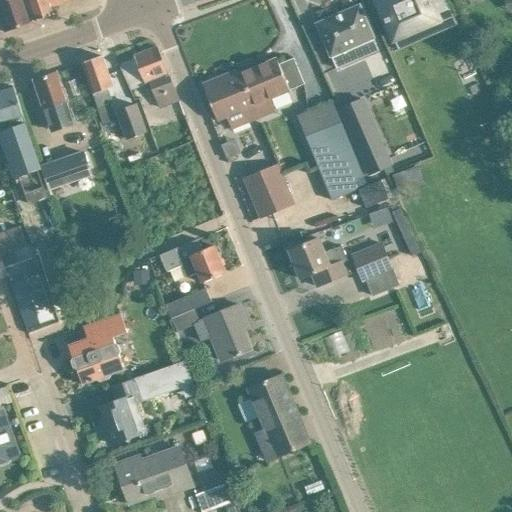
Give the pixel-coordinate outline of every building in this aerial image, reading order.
[(0,0),(0,24),(2,31),(27,23),(19,0),(0,0)] [(66,0),(23,0),(24,3),(31,22),(51,14),(48,7),(66,0)] [(375,0),(393,42),(394,41),(441,21),(431,0),(375,0)] [(360,6),(318,24),(331,55),(332,55),(337,67),(363,56),(357,43),(373,37),(360,6)] [(149,82),(160,108),(180,100),(158,47),(133,56),(134,58),(120,63),(131,90),(149,82)] [(82,63),(103,123),(116,118),(110,102),(112,101),(108,88),(113,86),(106,67),(102,56),(82,63)] [(237,70),(203,84),(218,121),(227,117),(232,129),(247,123),(266,115),(276,111),(271,100),(290,92),(289,90),(303,84),(293,58),(278,64),(275,59),(238,74),(237,70)] [(489,62),(482,65),(486,75),(493,71),(489,62)] [(35,80),(42,99),(45,110),(47,109),(54,130),(75,123),(57,73),(35,80)] [(0,91),(0,129),(3,129),(29,204),(52,196),(50,189),(42,166),(14,87),(0,91)] [(339,108),(368,176),(393,165),(364,98),(339,108)] [(451,98),(417,111),(432,154),(466,142),(451,98)] [(137,103),(115,111),(126,139),(148,132),(137,103)] [(308,136),(306,137),(332,199),(334,198),(366,186),(345,134),(340,122),(308,136)] [(235,139),(222,144),(227,158),(240,153),(235,139)] [(83,152),(42,166),(50,189),(91,174),(83,152)] [(279,164),(263,170),(244,178),(261,219),(296,204),(279,164)] [(395,174),(392,175),(396,185),(399,184),(418,177),(414,167),(395,174)] [(376,209),(372,221),(391,228),(396,217),(376,209)] [(19,227),(0,233),(0,253),(0,254),(13,250),(26,246),(19,227)] [(319,238),(308,243),(289,250),(301,278),(312,273),(318,286),(353,272),(342,245),(324,252),(319,238)] [(203,250),(198,239),(160,255),(167,271),(170,270),(175,281),(199,271),(203,282),(226,273),(214,245),(203,250)] [(399,286),(392,269),(382,243),(353,255),(363,280),(365,279),(372,297),(399,286)] [(13,250),(0,254),(5,267),(13,264),(11,257),(15,256),(13,250)] [(104,250),(91,254),(95,263),(107,259),(104,250)] [(111,275),(107,264),(96,267),(100,279),(111,275)] [(149,270),(134,271),(135,285),(150,284),(149,270)] [(40,276),(11,286),(27,332),(56,322),(40,276)] [(168,303),(175,318),(195,309),(194,309),(212,301),(206,287),(168,303)] [(246,321),(239,304),(199,320),(195,309),(175,318),(173,319),(178,331),(194,324),(201,341),(211,337),(221,360),(251,348),(244,330),(243,331),(240,323),(246,321)] [(101,382),(109,379),(111,375),(125,370),(114,337),(128,332),(121,313),(83,326),(88,338),(68,344),(73,358),(77,360),(79,366),(77,369),(83,385),(97,380),(101,382)] [(147,399),(182,387),(193,383),(185,361),(146,374),(139,377),(135,378),(112,387),(117,400),(100,406),(104,418),(100,420),(103,431),(108,429),(114,444),(148,432),(137,403),(147,399)] [(142,363),(131,367),(135,378),(139,377),(146,374),(142,363)] [(282,374),(248,389),(265,429),(255,433),(267,461),(311,442),(282,374)] [(5,387),(0,388),(0,406),(11,403),(5,387)] [(0,463),(19,457),(3,411),(0,412),(0,463)] [(129,504),(156,494),(158,498),(194,486),(180,447),(117,469),(129,504)] [(196,494),(195,494),(201,511),(202,511),(212,508),(225,504),(227,511),(239,511),(235,500),(228,482),(196,494)]
